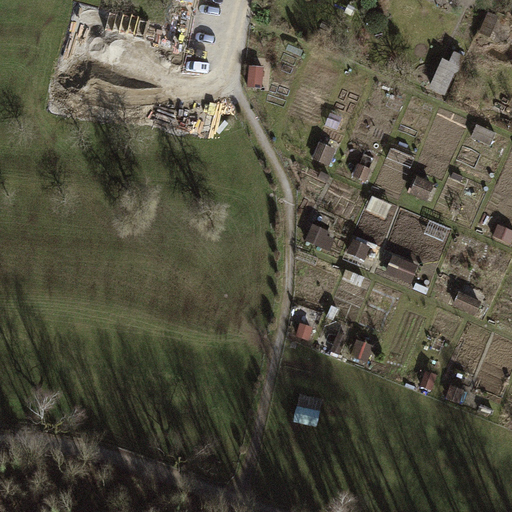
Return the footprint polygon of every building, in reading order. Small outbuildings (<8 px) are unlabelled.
[(268,62),(255,56),(251,65),(264,71),(268,62)] [(340,153),(320,145),(314,161),(333,169),(340,153)] [(417,158),(394,147),(388,161),(412,171),(417,158)] [(376,174),(359,166),(353,181),(370,188),(376,174)] [(437,188),(420,180),(414,195),(431,202),(437,188)] [(393,206),(371,197),(365,210),(387,219),(393,206)] [(422,218),(402,210),(396,224),(416,233),(422,218)] [(340,237),(313,226),(306,243),(332,254),(340,237)] [(373,251),(357,243),(351,257),(368,264),(373,251)] [(507,255),(485,246),(480,259),(501,268),(507,255)] [(321,261),(301,253),(298,261),(317,269),(321,261)] [(409,264),(392,256),(383,277),(400,284),(409,264)] [(368,282),(349,274),(346,280),(365,289),(368,282)] [(488,292),(474,285),(461,308),(475,315),(488,292)] [(316,325),(302,318),(294,336),(309,343),(316,325)] [(377,350),(360,343),(352,361),(369,368),(377,350)] [(466,387),(452,381),(444,400),(458,406),(466,387)]
